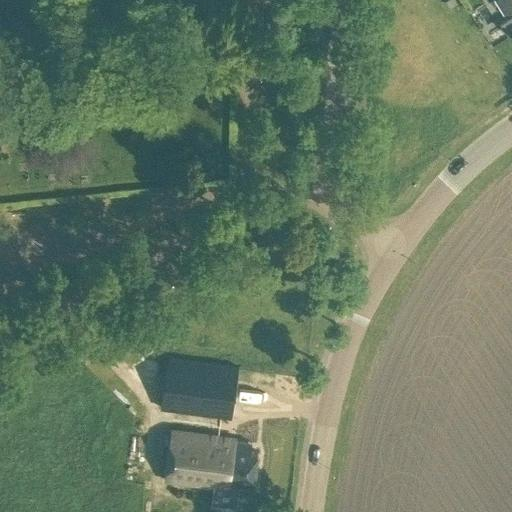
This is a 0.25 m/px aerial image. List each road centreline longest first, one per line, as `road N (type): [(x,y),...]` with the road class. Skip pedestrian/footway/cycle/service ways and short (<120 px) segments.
road 1 (tertiary): [(312,511),(346,348),(395,244)]
road 2 (residential): [(0,325),(250,209)]
road 3 (unclassified): [(312,192),(332,116),(338,0)]
road 4 (tertiary): [(395,244),(442,186),(511,126)]
